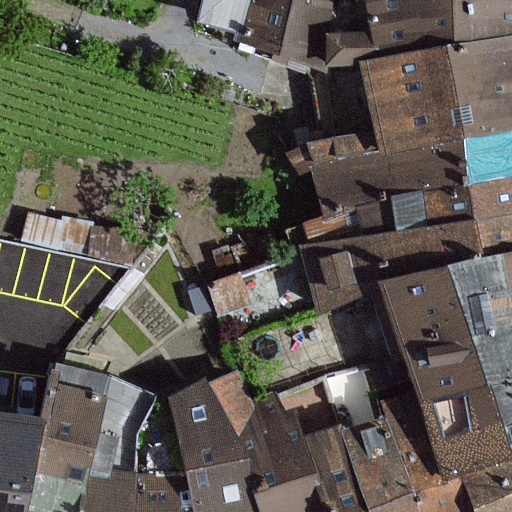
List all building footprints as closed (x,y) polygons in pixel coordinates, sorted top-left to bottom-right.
[(254,0),(245,42),(277,54),(291,0),(254,0)] [(364,63),(511,36),(511,0),(369,0),(377,36),(332,35),(331,63),(364,63)] [(379,136),(383,154),(511,131),(511,36),(364,63),(379,136)] [(325,214),(359,206),(511,175),(511,131),(383,154),(316,166),(325,214)] [(511,175),(359,206),(365,239),(511,214),(511,175)] [(323,310),(387,288),(511,256),(511,214),(365,239),(306,249),(323,310)] [(511,256),(387,288),(418,389),(421,401),(511,382),(511,256)] [(220,292),(289,282),(285,260),(217,270),(220,292)] [(54,366),(29,511),(76,511),(85,475),(108,378),(54,366)] [(210,384),(247,450),(261,511),(325,511),(302,437),(294,411),(281,416),(272,394),(249,403),(235,372),(210,384)] [(189,471),(198,511),(261,511),(247,450),(210,384),(208,380),(171,398),(189,471)] [(444,477),(463,471),(511,455),(511,382),(421,401),(444,477)] [(418,389),(382,401),(388,421),(417,511),(477,511),(463,471),(444,477),(421,401),(418,389)] [(0,415),(0,511),(24,511),(42,420),(0,415)] [(417,511),(388,421),(344,434),(368,511),(417,511)] [(368,511),(344,434),(341,426),(302,437),(325,511),(368,511)] [(511,511),(511,455),(463,471),(477,511),(511,511)] [(111,471),(108,481),(85,475),(76,511),(136,511),(139,475),(111,471)] [(198,511),(189,471),(139,475),(136,511),(198,511)]
